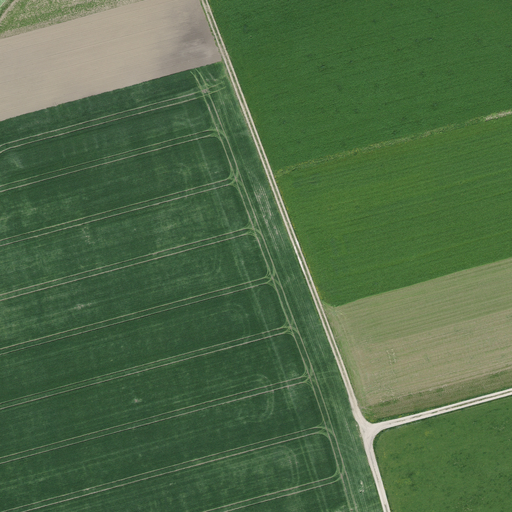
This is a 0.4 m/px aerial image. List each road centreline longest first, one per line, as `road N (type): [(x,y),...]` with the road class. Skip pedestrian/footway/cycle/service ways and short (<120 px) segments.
road 1 (track): [(360,431),(200,0)]
road 2 (track): [(360,431),(511,392)]
